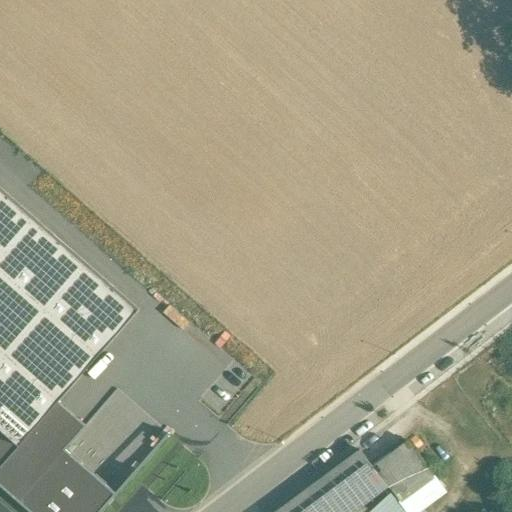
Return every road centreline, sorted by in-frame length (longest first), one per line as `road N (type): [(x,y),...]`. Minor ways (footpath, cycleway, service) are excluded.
road 1 (residential): [(223,511),(384,387)]
road 2 (unclassified): [(384,387),(511,294)]
